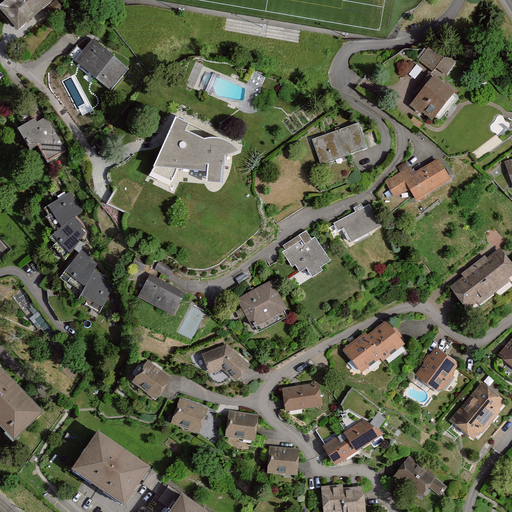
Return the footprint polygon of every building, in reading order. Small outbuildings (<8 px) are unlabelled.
[(17,0),(0,14),(0,17),(18,39),(54,9),(46,0),(17,0)] [(93,47),(75,68),(111,98),(129,77),(93,47)] [(428,52),(417,64),(440,83),(453,67),(428,52)] [(433,81),(409,108),(433,127),(457,100),(433,81)] [(33,126),(17,137),(31,159),(39,155),(49,171),(69,159),(48,123),(36,131),(33,126)] [(179,126),(157,179),(210,182),(210,193),(225,194),(225,177),(230,166),(242,161),(231,152),(220,148),(208,149),(190,141),(193,133),(179,126)] [(360,130),(312,146),(322,173),(368,157),(360,130)] [(410,171),(384,185),(395,204),(410,196),(417,207),(453,188),(439,165),(415,178),(410,171)] [(71,228),(74,225),(82,220),(71,199),(48,215),(62,235),(71,228)] [(355,217),(333,229),(337,237),(345,233),(353,249),(382,233),(370,210),(358,216),(356,212),(353,214),(355,217)] [(74,225),(71,228),(54,244),(70,263),(89,242),(74,225)] [(306,236),(281,250),(285,256),(282,258),(292,274),(295,272),(300,280),(307,276),(312,285),(323,278),(321,275),(331,269),(315,242),(311,245),(306,236)] [(511,270),(496,250),(447,290),(469,317),(511,282),(511,270)] [(81,255),(66,280),(85,293),(99,268),(81,255)] [(94,280),(80,309),(100,319),(115,288),(94,280)] [(190,306),(151,287),(140,308),(179,328),(190,306)] [(272,288),(237,308),(253,336),(288,318),(272,288)] [(387,325),(367,339),(385,365),(405,351),(387,325)] [(364,338),(343,353),(361,378),(382,363),(364,338)] [(511,340),(499,358),(511,368),(511,340)] [(228,351),(200,361),(211,384),(223,377),(239,390),(251,375),(228,351)] [(434,352),(414,379),(436,397),(457,370),(434,352)] [(172,384),(147,368),(132,392),(157,408),(172,384)] [(0,405),(15,391),(0,375),(0,405)] [(506,405),(480,384),(449,422),(474,443),(506,405)] [(319,387),(281,392),(284,417),(323,413),(319,387)] [(0,405),(0,435),(15,451),(46,421),(15,391),(0,405)] [(209,415),(179,406),(171,432),(201,441),(209,415)] [(258,420),(228,417),(225,444),(255,447),(258,420)] [(367,427),(323,452),(336,471),(387,444),(367,427)] [(128,511),(152,476),(100,441),(74,480),(122,511),(128,511)] [(299,455),(267,453),(266,481),(298,483),(299,455)] [(410,462),(392,485),(422,507),(431,495),(441,503),(449,493),(410,462)] [(342,511),(341,491),(321,493),(322,511),(342,511)] [(353,492),(353,495),(345,496),(345,511),(365,511),(365,491),(353,492)]
